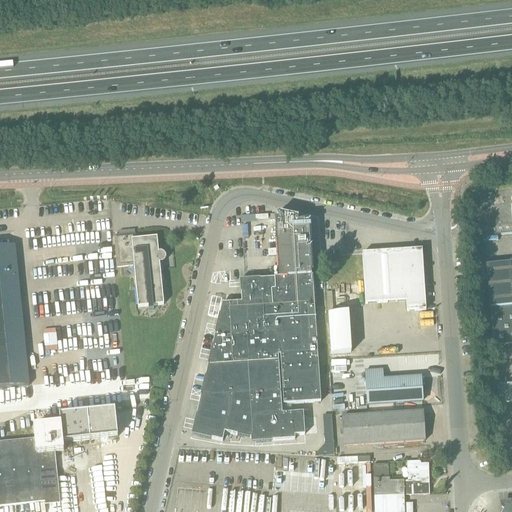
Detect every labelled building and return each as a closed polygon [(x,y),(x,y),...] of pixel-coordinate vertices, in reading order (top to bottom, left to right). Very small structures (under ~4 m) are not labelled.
[(247,237),(265,236),(264,210),(253,210),(253,216),(247,217),(247,212),(243,212),(244,225),(239,225),(239,233),(247,233),(247,237)] [(197,416),(199,416),(196,430),(198,434),(212,437),(212,439),(223,442),(225,433),(251,439),(254,439),(256,442),(272,441),(272,442),(295,440),(295,436),(305,436),(303,413),(282,414),(282,405),(321,403),(309,222),(298,223),(298,218),(279,214),(278,217),(276,217),(280,278),(275,278),(275,279),(260,280),(242,281),(243,293),(241,293),(239,303),(224,304),(222,304),(197,416)] [(189,230),(131,235),(145,373),(157,373),(189,230)] [(15,246),(0,247),(0,388),(29,386),(15,246)] [(422,250),(362,254),(366,305),(407,302),(407,312),(426,311),(422,250)] [(384,380),(383,370),(365,371),(367,405),(423,402),(421,377),(384,380)] [(507,440),(511,439),(511,384),(493,385),(494,392),(503,392),(507,440)] [(0,417),(4,417),(20,410),(19,396),(16,396),(14,397),(0,397),(0,417)] [(0,443),(0,506),(59,501),(54,449),(63,449),(62,443),(118,437),(115,410),(59,416),(61,424),(33,427),(35,440),(0,443)] [(425,442),(423,411),(342,416),(344,447),(425,442)] [(75,498),(101,497),(99,455),(86,456),(85,451),(75,451),(75,458),(84,457),(84,469),(88,469),(88,479),(82,479),(83,485),(75,485),(75,498)] [(319,460),(318,470),(331,471),(331,460),(319,460)] [(373,479),(374,497),(374,511),(412,511),(413,504),(405,504),(405,496),(430,495),(429,495),(429,488),(427,488),(427,479),(429,479),(430,479),(429,464),(418,464),(418,462),(408,462),(408,468),(412,468),(412,482),(404,482),(404,481),(389,481),(389,478),(373,479)] [(502,508),(505,509),(503,511),(511,511),(511,503),(502,505),(502,508)]
